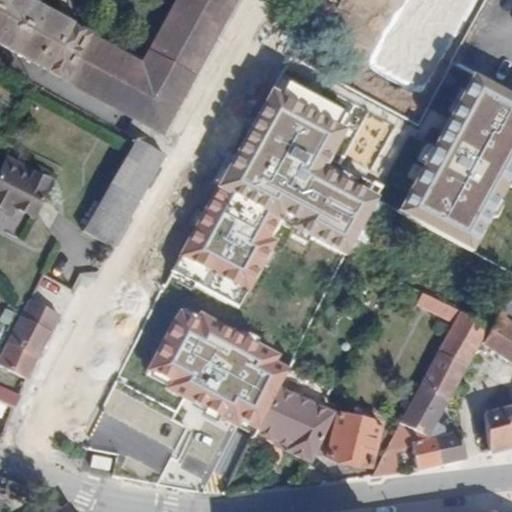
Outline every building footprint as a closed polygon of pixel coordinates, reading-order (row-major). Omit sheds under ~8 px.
[(0,0),(0,43),(161,133),(234,0),(0,0)] [(511,177),(511,94),(471,72),(396,212),(472,252),(511,177)] [(279,76),(172,271),(237,306),(283,223),(347,258),(379,199),(321,168),(350,115),(279,76)] [(84,228),(114,245),(166,155),(136,138),(84,228)] [(11,206),(31,216),(49,182),(29,172),(27,175),(3,163),(0,169),(0,209),(8,213),(11,206)] [(451,323),(458,310),(421,293),(415,304),(451,323)] [(511,302),(504,298),(483,344),(511,364),(511,302)] [(0,365),(26,379),(37,355),(59,315),(29,299),(0,357),(0,365)] [(195,317),(179,308),(145,369),(167,381),(162,389),(236,429),(240,422),(247,426),(255,430),(277,388),(288,369),(275,362),(280,354),(198,310),(195,317)] [(438,346),(467,362),(486,325),(458,310),(451,323),(438,346)] [(419,382),(448,398),(467,362),(438,346),(419,382)] [(432,426),(435,422),(448,398),(419,382),(397,421),(398,422),(427,436),(432,426)] [(0,398),(15,407),(19,397),(0,386),(0,398)] [(307,456),(311,457),(331,414),(277,388),(255,430),(287,447),(285,451),(304,459),(307,456)] [(511,404),(483,411),(488,452),(511,445),(511,404)] [(326,456),(368,465),(378,422),(336,413),(326,456)] [(416,469),(441,464),(432,426),(427,436),(398,422),(370,476),(400,471),(395,449),(412,446),(416,469)] [(441,464),(464,459),(457,431),(444,433),(442,425),(435,422),(432,426),(441,464)] [(101,424),(89,472),(135,483),(147,435),(101,424)] [(0,511),(1,511),(13,483),(0,477),(0,511)]
